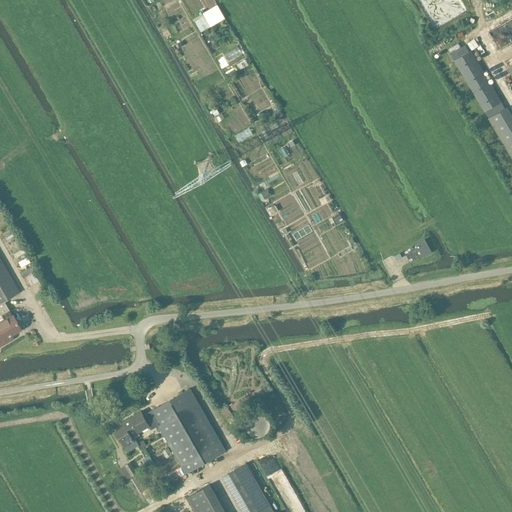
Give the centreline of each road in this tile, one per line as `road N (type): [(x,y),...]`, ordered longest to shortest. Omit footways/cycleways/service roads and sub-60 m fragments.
road 1 (unclassified): [(137,366),(145,322),(511,271)]
road 2 (track): [(490,316),(271,350),(263,365),(290,407),(286,430)]
road 3 (track): [(119,511),(62,416),(0,425)]
